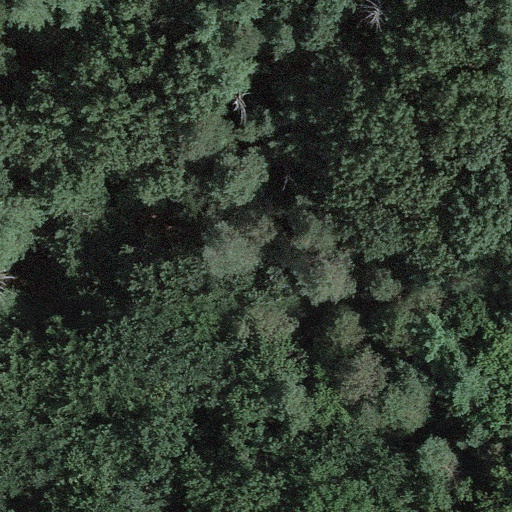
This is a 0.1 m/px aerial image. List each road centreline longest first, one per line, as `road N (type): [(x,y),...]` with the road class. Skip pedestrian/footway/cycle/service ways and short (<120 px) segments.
road 1 (track): [(511,283),(293,304),(214,247),(0,217)]
road 2 (track): [(0,352),(22,360),(181,511)]
